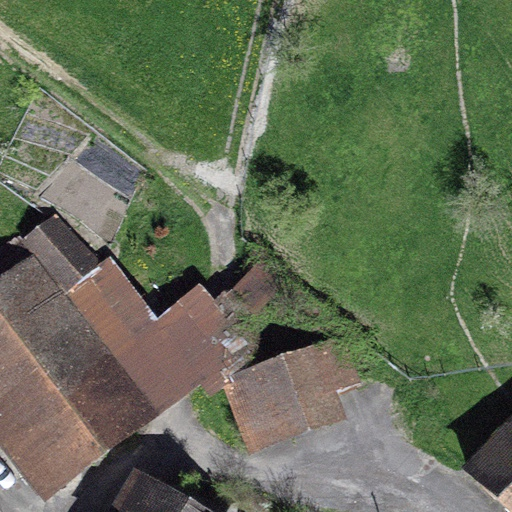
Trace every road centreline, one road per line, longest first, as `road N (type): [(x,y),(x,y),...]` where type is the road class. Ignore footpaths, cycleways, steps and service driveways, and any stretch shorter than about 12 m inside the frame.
road 1 (track): [(271,0),(221,217),(220,358),(206,461)]
road 2 (unclassified): [(466,511),(404,464),(361,452),(292,470),(132,458),(84,511)]
